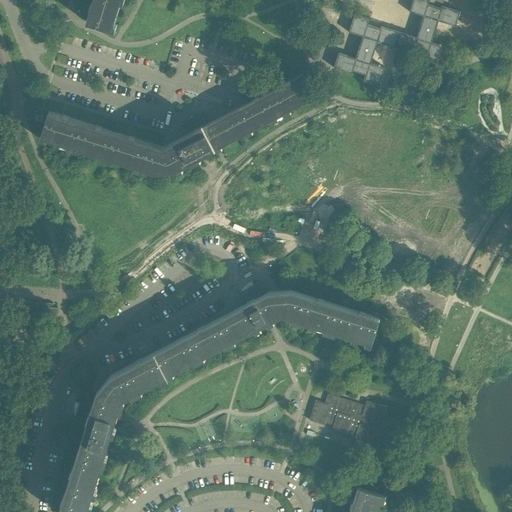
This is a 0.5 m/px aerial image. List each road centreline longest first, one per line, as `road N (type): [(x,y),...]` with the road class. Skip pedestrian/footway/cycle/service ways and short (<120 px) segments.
road 1 (residential): [(29,52),(47,77),(176,120),(230,96)]
road 2 (residential): [(31,511),(68,364)]
